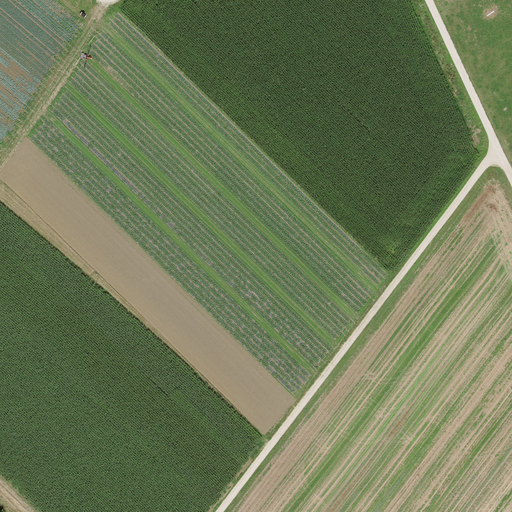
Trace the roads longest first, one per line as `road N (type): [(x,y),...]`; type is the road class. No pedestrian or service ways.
road 1 (track): [(498,152),(217,511)]
road 2 (track): [(511,182),(427,0)]
road 3 (track): [(99,0),(24,113)]
